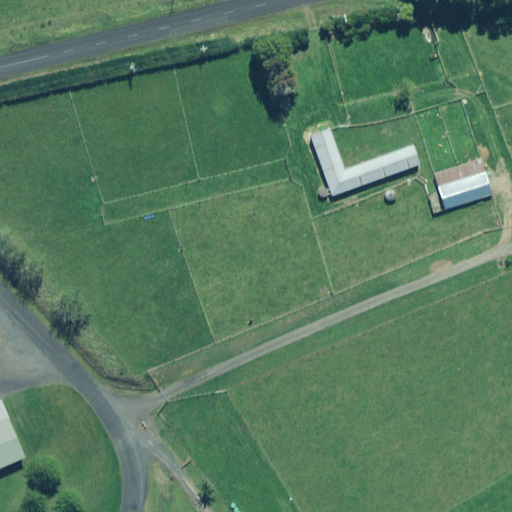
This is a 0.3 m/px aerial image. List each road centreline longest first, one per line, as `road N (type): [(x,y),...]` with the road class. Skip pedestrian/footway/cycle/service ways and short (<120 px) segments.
road 1 (unclassified): [(0,68),(295,0)]
road 2 (unclassified): [(131,511),(129,455),(102,405),(0,295)]
